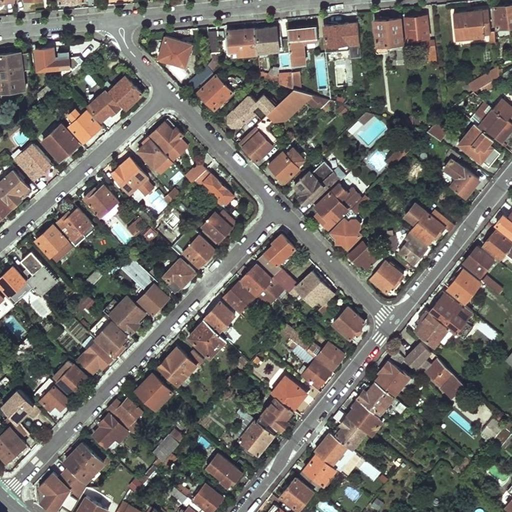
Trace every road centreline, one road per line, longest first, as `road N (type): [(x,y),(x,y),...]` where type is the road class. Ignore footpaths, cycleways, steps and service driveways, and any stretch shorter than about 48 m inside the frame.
road 1 (residential): [(2,497),(281,209)]
road 2 (residential): [(392,324),(238,511)]
road 3 (residential): [(0,243),(169,94)]
road 4 (residential): [(112,20),(314,0)]
road 5 (residential): [(511,174),(392,324)]
road 6 (residential): [(169,94),(281,209)]
road 7 (residential): [(281,209),(392,324)]
